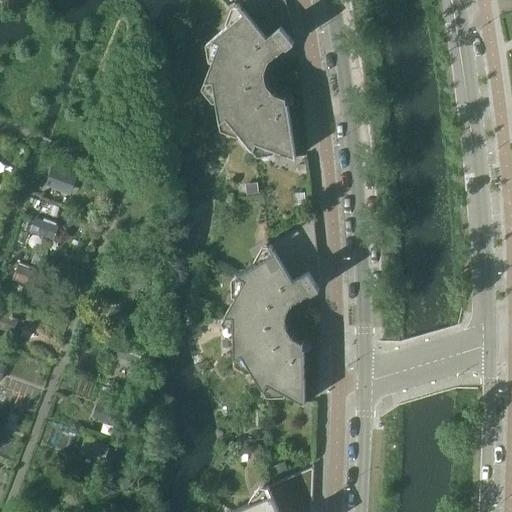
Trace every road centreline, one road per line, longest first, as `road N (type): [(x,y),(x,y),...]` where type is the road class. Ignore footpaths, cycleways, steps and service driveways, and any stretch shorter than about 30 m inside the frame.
road 1 (tertiary): [(330,0),(361,245),(365,382)]
road 2 (unclassified): [(445,0),(473,234),(476,314),(466,352)]
road 3 (tertiary): [(489,343),(484,226),(455,0)]
road 4 (tertiary): [(483,511),(489,343)]
road 5 (tertiary): [(365,382),(361,511)]
